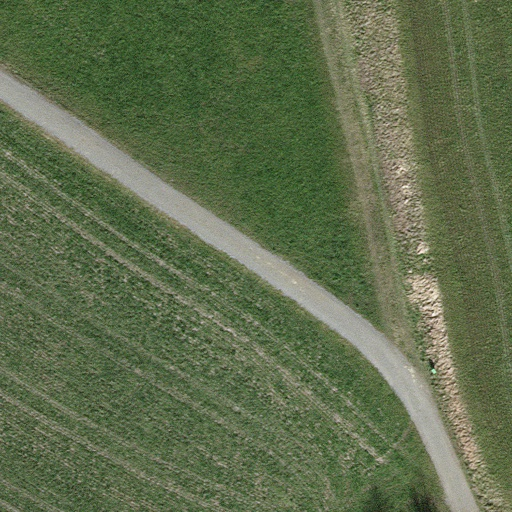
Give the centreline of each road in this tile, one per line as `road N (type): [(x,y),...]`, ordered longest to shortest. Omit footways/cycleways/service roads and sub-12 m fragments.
road 1 (track): [(0,98),(418,390),(466,511)]
road 2 (track): [(418,390),(349,0)]
